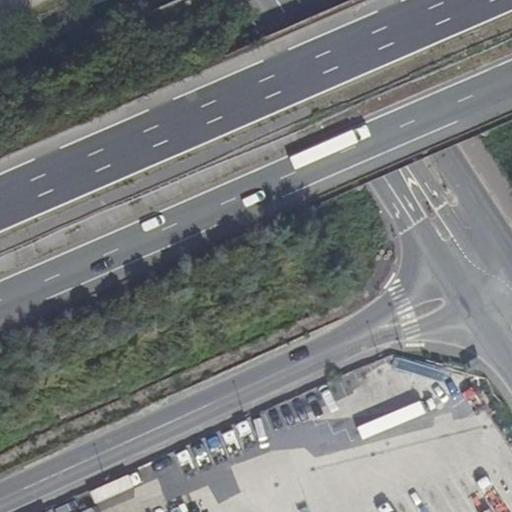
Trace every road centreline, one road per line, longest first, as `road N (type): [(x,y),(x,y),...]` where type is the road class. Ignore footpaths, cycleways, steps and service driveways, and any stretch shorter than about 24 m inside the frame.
road 1 (trunk): [(0,299),(511,79)]
road 2 (trunk): [(473,0),(0,204)]
road 3 (secondary): [(456,295),(0,498)]
road 4 (secondary): [(273,0),(456,295)]
road 5 (secondary): [(511,253),(346,0)]
